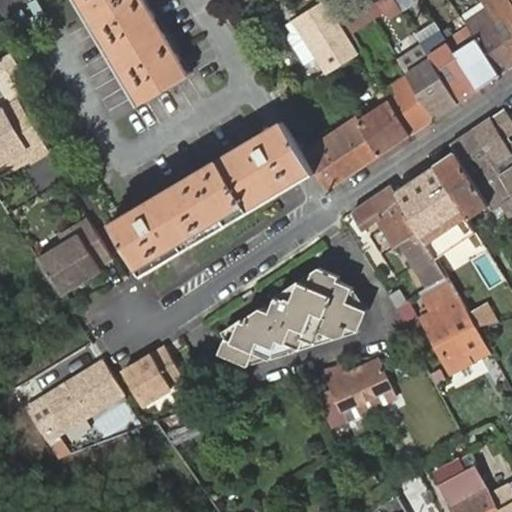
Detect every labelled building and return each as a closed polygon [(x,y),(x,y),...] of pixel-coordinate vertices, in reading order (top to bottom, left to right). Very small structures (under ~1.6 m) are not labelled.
[(77,0),(141,108),(191,77),(178,57),(173,48),(166,51),(160,43),(167,38),(144,0),(77,0)] [(390,0),(382,0),(366,11),(373,22),(382,16),(386,20),(399,12),(397,8),(390,0)] [(390,0),(397,8),(409,0),(390,0)] [(511,48),(511,3),(511,2),(510,3),(507,0),(493,0),(484,7),(487,11),(511,48)] [(320,59),(329,75),(332,73),(357,57),(324,5),(297,22),(320,59)] [(366,11),(345,25),(351,37),(373,22),(366,11)] [(511,68),(511,48),(487,11),(477,18),(475,15),(465,21),(469,28),(501,76),(511,68)] [(320,59),(297,22),(290,26),(295,34),(290,37),(309,67),(320,59)] [(480,90),(449,42),(437,26),(417,40),(425,51),(460,103),(480,90)] [(480,90),(501,76),(469,28),(449,42),(480,90)] [(173,48),(178,57),(183,54),(171,36),(167,38),(160,43),(166,51),(173,48)] [(408,76),(437,119),(460,103),(425,51),(408,62),(403,54),(396,58),(408,76)] [(0,85),(13,107),(0,114),(0,160),(3,165),(28,150),(35,161),(53,151),(23,100),(35,93),(11,54),(0,60),(0,85)] [(390,73),(378,80),(384,91),(411,136),(437,119),(408,76),(398,82),(390,73)] [(361,123),(380,157),(411,136),(384,91),(377,96),(385,107),(361,123)] [(506,109),(493,117),(506,136),(511,131),(511,118),(511,117),(506,109)] [(358,119),(307,154),(318,171),(330,190),(380,157),(361,123),(358,119)] [(511,151),(491,119),(474,130),(511,193),(511,151)] [(307,154),(287,120),(119,221),(149,271),(173,257),(165,243),(173,239),(176,245),(186,239),(190,246),(277,195),(273,188),(293,176),(297,183),(318,171),(307,154)] [(457,154),(489,205),(492,211),(502,204),(511,216),(511,215),(511,193),(474,130),(452,146),(457,154)] [(457,154),(439,166),(468,217),(489,205),(457,154)] [(439,166),(398,194),(435,254),(474,229),(468,217),(439,166)] [(277,195),(297,183),(293,176),(273,188),(277,195)] [(393,185),(355,211),(366,228),(383,217),(393,234),(398,231),(402,236),(397,240),(404,252),(410,248),(414,256),(408,260),(414,268),(420,266),(432,287),(449,277),(435,254),(398,194),(393,185)] [(63,242),(38,258),(67,301),(108,274),(105,269),(118,261),(87,213),(57,233),(63,242)] [(398,231),(393,234),(397,240),(402,236),(398,231)] [(165,243),(173,257),(190,246),(186,239),(176,245),(173,239),(165,243)] [(377,245),(365,253),(379,277),(391,270),(377,245)] [(279,301),(275,310),(268,307),(255,315),(251,321),(246,319),(227,332),(230,337),(222,351),(251,364),(358,332),(368,310),(355,285),(340,277),(341,274),(325,267),(282,295),(276,292),(270,297),(279,301)] [(471,315),(449,277),(432,287),(424,291),(436,313),(420,321),(452,378),(493,355),(478,327),(471,315)] [(399,293),(390,298),(397,308),(405,303),(399,293)] [(478,327),(495,322),(486,306),(471,315),(478,327)] [(170,345),(129,370),(148,403),(190,379),(170,345)] [(107,359),(29,406),(49,442),(127,394),(117,376),(107,359)] [(344,409),(390,388),(378,361),(350,373),(348,371),(330,379),(334,393),(321,399),(332,424),(347,418),(344,409)] [(473,454),(464,458),(468,467),(477,463),(473,454)] [(468,467),(464,458),(439,471),(445,484),(449,482),(460,503),(456,505),(458,511),(502,511),(492,491),(477,463),(468,467)] [(511,511),(511,480),(492,491),(502,511),(511,511)] [(449,482),(445,484),(456,505),(460,503),(449,482)]
